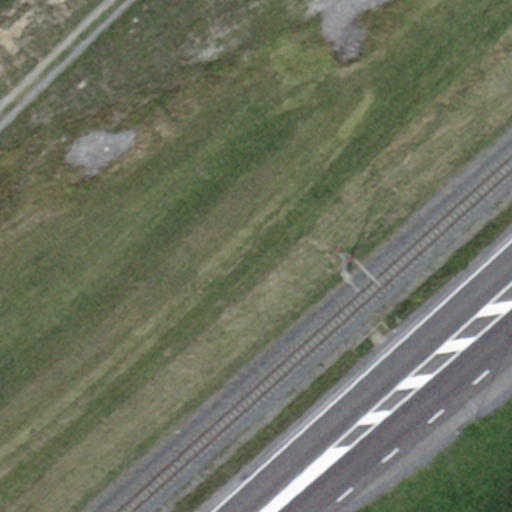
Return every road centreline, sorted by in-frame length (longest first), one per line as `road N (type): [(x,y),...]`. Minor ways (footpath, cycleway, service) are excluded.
road 1 (primary): [(511,300),(271,511)]
road 2 (track): [(146,0),(0,137)]
